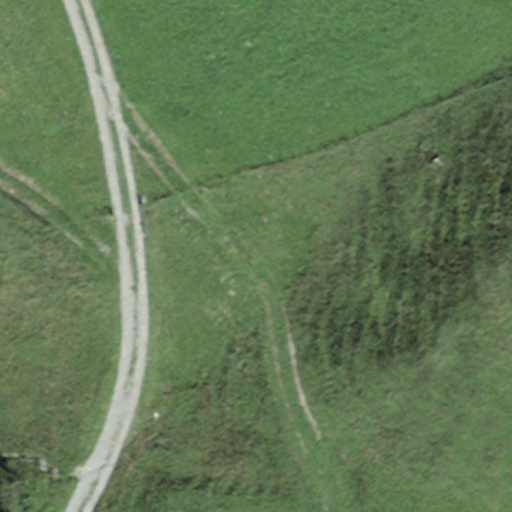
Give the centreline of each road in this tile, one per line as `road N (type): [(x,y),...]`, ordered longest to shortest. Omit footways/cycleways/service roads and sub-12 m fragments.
road 1 (track): [(76,0),(133,200),(138,394),(100,511)]
road 2 (track): [(0,180),(50,216),(135,300)]
